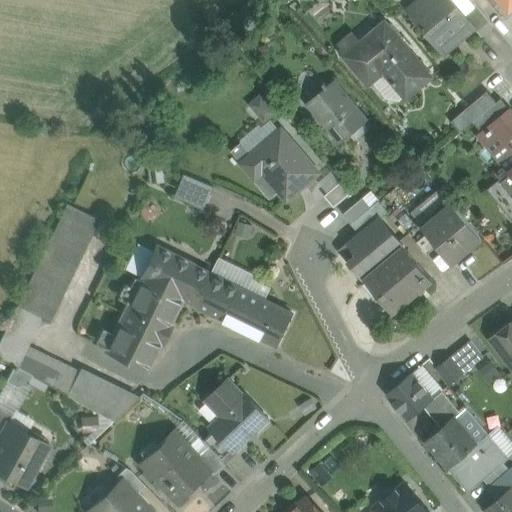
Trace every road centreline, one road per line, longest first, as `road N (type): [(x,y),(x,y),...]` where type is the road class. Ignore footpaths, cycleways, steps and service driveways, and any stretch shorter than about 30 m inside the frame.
road 1 (residential): [(511,276),(366,391)]
road 2 (residential): [(366,391),(231,511)]
road 3 (residential): [(458,511),(366,391)]
